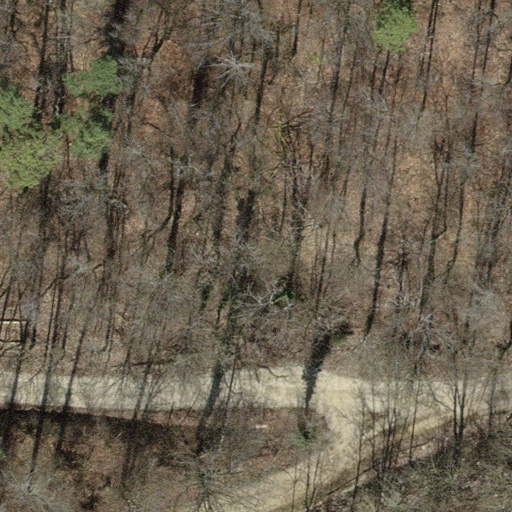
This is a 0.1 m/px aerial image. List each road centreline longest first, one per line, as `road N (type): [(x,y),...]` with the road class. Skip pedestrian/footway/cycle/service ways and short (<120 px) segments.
road 1 (track): [(0,379),(50,388),(453,400)]
road 2 (track): [(453,400),(205,511)]
